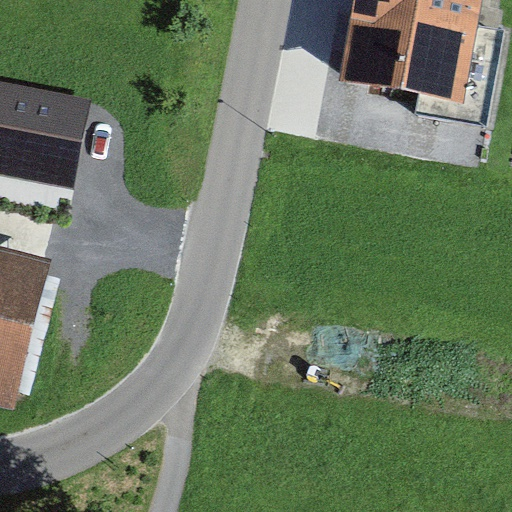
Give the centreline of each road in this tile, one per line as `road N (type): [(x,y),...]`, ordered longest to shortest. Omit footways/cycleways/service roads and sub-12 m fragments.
road 1 (unclassified): [(0,467),(31,464),(114,430),(189,352),(267,0)]
road 2 (track): [(475,155),(243,112)]
road 3 (track): [(189,352),(167,511)]
